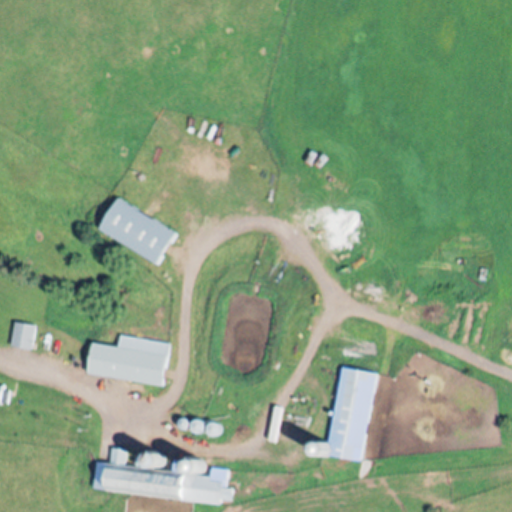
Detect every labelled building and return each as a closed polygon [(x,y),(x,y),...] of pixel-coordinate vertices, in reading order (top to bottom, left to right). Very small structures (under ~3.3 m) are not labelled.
[(106,233),(168,268),(186,236),(124,201),(106,233)] [(38,351),(41,327),(19,324),(15,348),(38,351)] [(171,387),(177,345),(125,337),(123,347),(96,344),(92,376),(171,387)] [(366,463),(381,374),(346,368),(333,444),(321,442),(319,455),(366,463)] [(0,405),(11,409),(16,389),(0,384),(0,405)] [(284,437),(304,446),(311,431),(291,422),(284,437)] [(99,490),(232,507),(234,493),(229,493),(232,470),(163,461),(164,458),(147,456),(146,467),(132,465),(134,451),(119,449),(117,465),(103,463),(99,490)]
